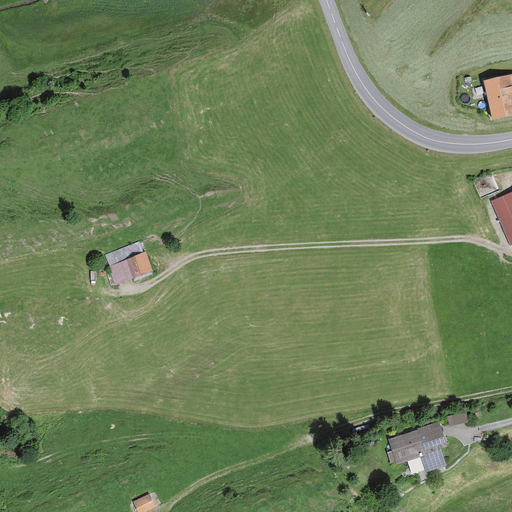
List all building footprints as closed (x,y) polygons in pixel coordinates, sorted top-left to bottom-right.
[(511,76),(483,83),(491,122),(511,117),(511,76)] [(511,193),(491,202),(509,247),(511,245),(511,193)] [(104,257),(115,286),(151,273),(140,243),(104,257)] [(452,420),(471,419),(470,408),(451,410),(452,420)] [(437,425),(386,441),(394,465),(419,458),(424,473),(444,467),(440,451),(445,450),(437,425)] [(132,505),(134,511),(149,511),(155,510),(150,497),(132,505)]
